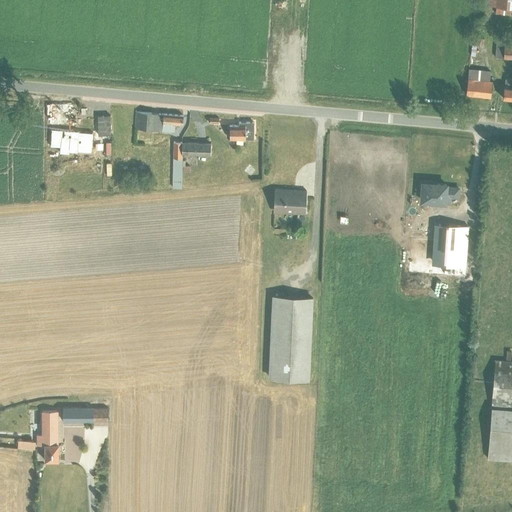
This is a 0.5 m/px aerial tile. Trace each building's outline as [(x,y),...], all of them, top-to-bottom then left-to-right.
[(511,0),(483,0),(483,5),(494,6),(494,13),(511,15),(511,0)] [(472,37),(471,45),(482,46),(483,38),(472,37)] [(511,45),(504,45),(504,41),(496,41),(495,58),(511,59),(511,45)] [(468,69),(467,78),(466,94),(490,97),(492,81),(489,81),(490,72),(468,69)] [(511,79),(505,79),(504,86),(502,98),(511,99),(511,79)] [(174,132),(174,124),(182,125),(182,115),(135,112),(134,128),(174,132)] [(111,114),(98,115),(98,134),(111,134),(111,114)] [(84,122),(59,121),(58,139),(83,141),(84,122)] [(230,125),(229,138),(253,139),(254,122),(239,122),(239,125),(230,125)] [(181,153),(182,142),(176,141),(173,141),(173,157),(172,187),(180,188),(181,157),(181,154),(181,153)] [(182,142),(181,153),(184,153),(184,154),(211,154),(211,143),(182,142)] [(166,157),(166,147),(158,147),(158,157),(166,157)] [(95,155),(54,156),(54,168),(95,167),(95,155)] [(446,169),(457,171),(458,165),(447,162),(446,169)] [(251,166),(246,172),(250,175),(255,169),(251,166)] [(421,180),(420,200),(445,202),(446,196),(458,197),(459,188),(446,187),(447,184),(435,183),(435,184),(432,184),(432,181),(421,180)] [(275,188),(274,212),(305,214),(307,190),(275,188)] [(422,219),(422,237),(462,238),(463,220),(422,219)] [(272,295),(269,378),(310,380),(314,297),(272,295)] [(511,360),(495,359),(491,406),(511,407),(511,360)] [(511,407),(491,406),(487,458),(511,460),(511,407)] [(108,407),(63,407),(63,421),(94,421),(94,420),(108,420),(108,407)] [(42,433),(36,433),(37,444),(45,444),(45,460),(59,460),(59,453),(61,453),(61,444),(59,444),(59,443),(58,443),(58,410),(42,410),(42,433)] [(18,439),(18,447),(35,448),(36,440),(18,439)]
